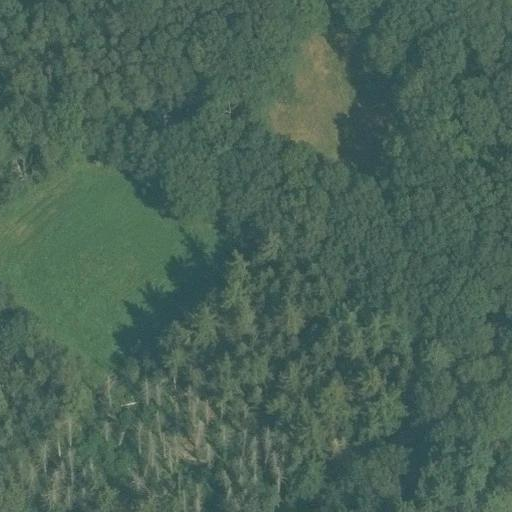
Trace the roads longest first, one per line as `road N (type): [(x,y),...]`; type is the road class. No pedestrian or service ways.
road 1 (track): [(135,0),(172,86),(274,224),(484,367)]
road 2 (track): [(325,511),(484,367)]
